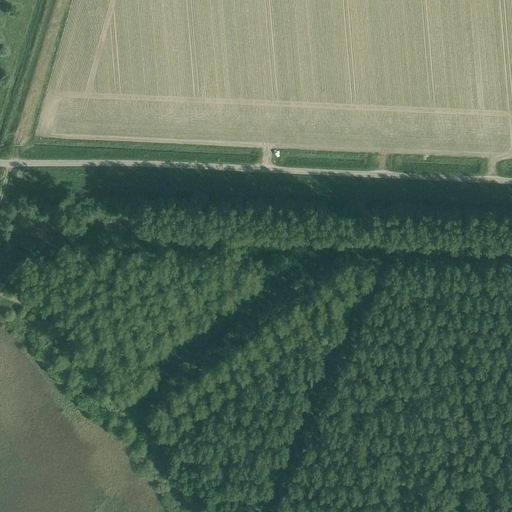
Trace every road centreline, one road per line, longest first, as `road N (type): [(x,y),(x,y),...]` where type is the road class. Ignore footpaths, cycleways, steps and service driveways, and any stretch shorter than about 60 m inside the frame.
road 1 (unclassified): [(511,182),(0,163)]
road 2 (track): [(511,220),(2,196)]
road 3 (track): [(511,254),(105,241),(30,256)]
road 4 (track): [(174,418),(402,253)]
road 5 (track): [(30,256),(174,418)]
road 6 (track): [(276,511),(174,418)]
